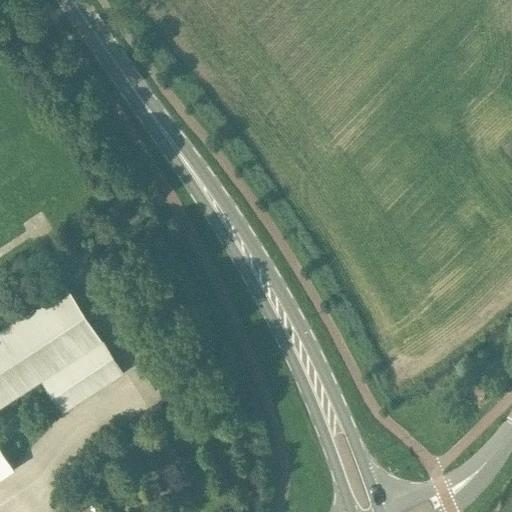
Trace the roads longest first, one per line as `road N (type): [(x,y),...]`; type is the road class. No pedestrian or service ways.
road 1 (tertiary): [(377,511),(355,447),(274,280),(220,197),(151,116)]
road 2 (tertiary): [(151,116),(276,331),(350,511)]
road 3 (tertiary): [(511,429),(448,483),(388,511)]
road 4 (tertiary): [(151,116),(70,0)]
